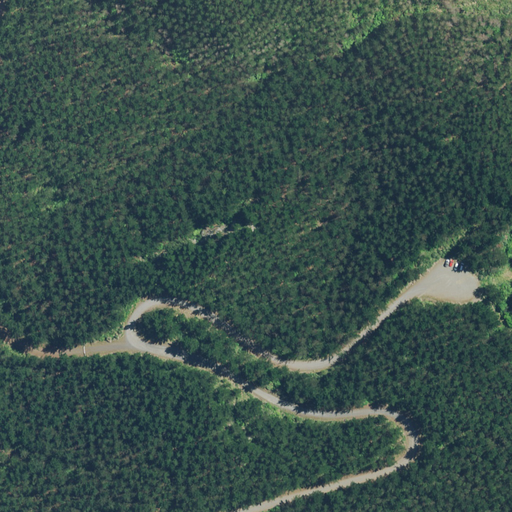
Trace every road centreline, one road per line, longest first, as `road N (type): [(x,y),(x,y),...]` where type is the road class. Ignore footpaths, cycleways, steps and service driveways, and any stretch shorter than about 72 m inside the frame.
road 1 (track): [(215,511),(412,454),(403,414),(259,389),(197,352),(131,334),(135,306),(178,298),(272,350),(337,350),(405,290),(469,275)]
road 2 (track): [(131,334),(106,349),(24,346),(0,325)]
